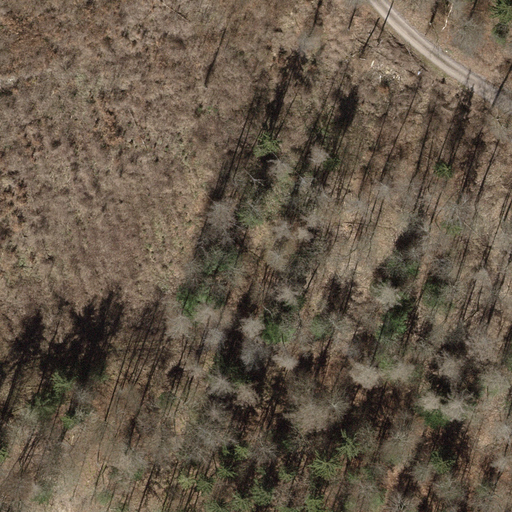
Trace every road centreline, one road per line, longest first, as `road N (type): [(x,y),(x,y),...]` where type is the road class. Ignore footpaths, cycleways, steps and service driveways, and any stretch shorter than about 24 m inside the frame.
road 1 (track): [(511,477),(423,410),(310,361),(185,341),(40,361),(0,375)]
road 2 (track): [(369,0),(393,31),(511,116)]
